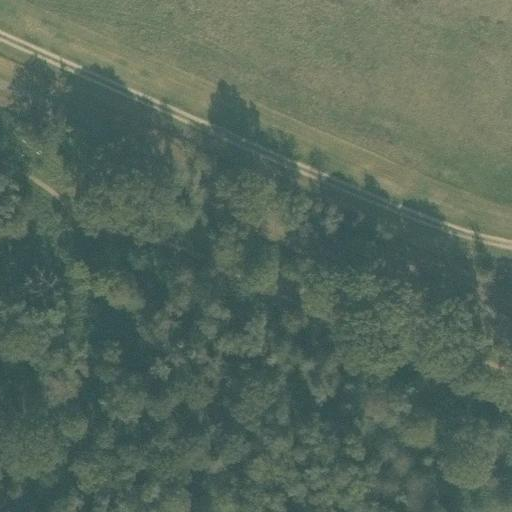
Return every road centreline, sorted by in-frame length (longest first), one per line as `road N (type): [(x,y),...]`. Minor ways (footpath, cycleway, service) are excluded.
road 1 (track): [(0,81),(77,113),(378,277),(511,329)]
road 2 (unknown): [(0,160),(119,239),(207,258),(313,314),(511,374)]
road 3 (track): [(0,36),(430,225),(511,250)]
